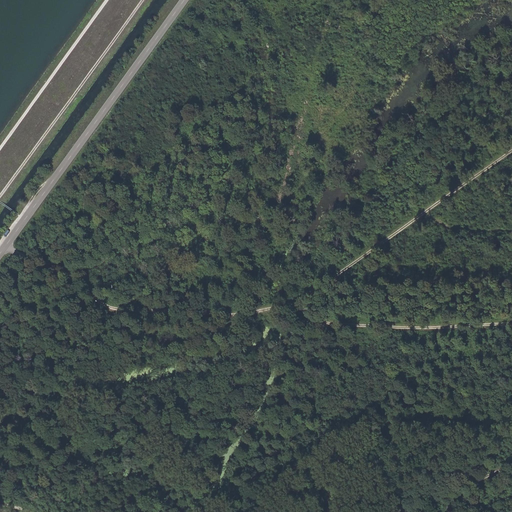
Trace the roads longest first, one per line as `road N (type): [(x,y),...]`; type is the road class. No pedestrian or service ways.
road 1 (track): [(511,321),(431,328),(105,307),(4,247)]
road 2 (tertiary): [(183,0),(0,254)]
road 3 (track): [(293,314),(511,156)]
road 4 (track): [(142,0),(0,195)]
road 5 (track): [(106,0),(0,147)]
